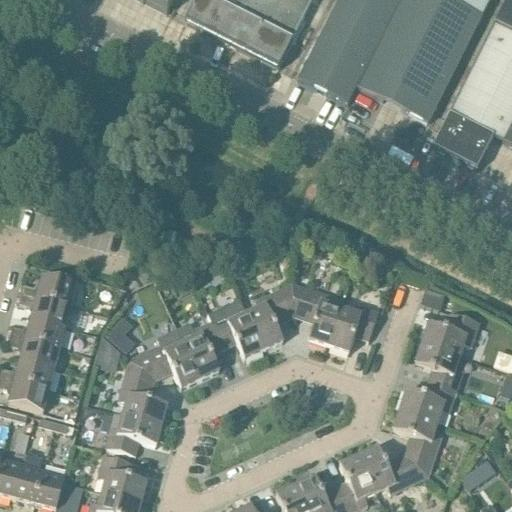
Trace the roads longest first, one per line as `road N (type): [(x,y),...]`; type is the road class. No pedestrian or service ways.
road 1 (tertiary): [(511,238),(45,0)]
road 2 (residential): [(166,511),(188,434),(207,411),(280,377),(307,377),(372,400)]
road 3 (residential): [(201,511),(349,440),(372,400)]
